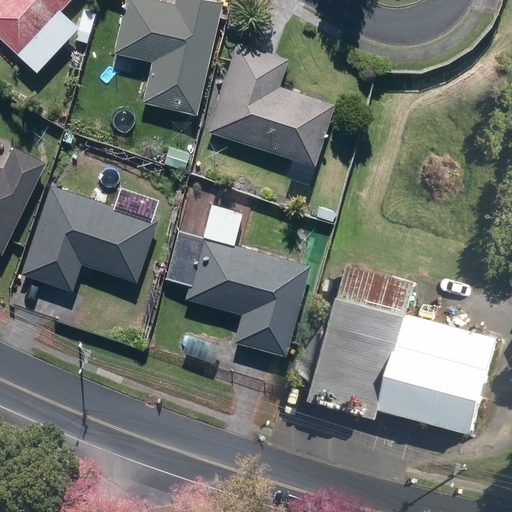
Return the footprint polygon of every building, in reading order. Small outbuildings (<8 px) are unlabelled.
[(0,0),(0,43),(15,57),(67,0),(0,0)] [(137,103),(192,115),(218,5),(198,0),(170,0),(169,5),(147,0),(120,0),(108,53),(147,62),(137,103)] [(71,41),(83,44),(86,34),(74,30),(71,41)] [(232,43),(203,133),(311,167),(330,105),(275,87),(284,58),(232,43)] [(0,247),(40,162),(7,147),(0,162),(0,247)] [(159,163),(181,170),(186,154),(164,147),(159,163)] [(16,275),(68,292),(77,265),(132,284),(153,221),(46,185),(16,275)] [(228,343),(282,357),(307,266),(198,236),(180,300),(235,316),(228,343)] [(311,395),(469,438),(496,340),(406,315),(415,286),(346,267),(311,395)] [(307,326),(296,323),(292,338),(303,341),(307,326)]
